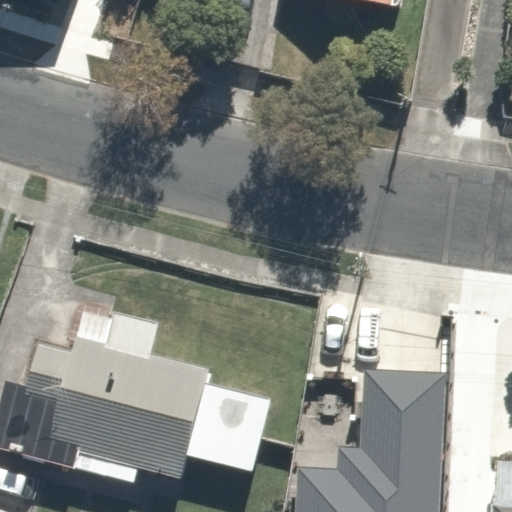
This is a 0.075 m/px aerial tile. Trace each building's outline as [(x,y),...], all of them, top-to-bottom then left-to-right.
[(392,0),(321,0),(390,12),(392,0)] [(157,328),(83,305),(70,349),(34,338),(16,396),(47,406),(38,436),(69,445),(59,475),(126,496),(136,466),(179,480),(185,461),(244,479),(267,404),(208,385),(211,374),(149,355),(157,328)] [(437,511),(444,367),(361,362),(359,441),(335,440),(335,461),(295,459),(292,511),(437,511)] [(511,511),(511,463),(485,462),(482,511),(511,511)] [(0,499),(0,511),(31,511),(33,509),(0,499)]
